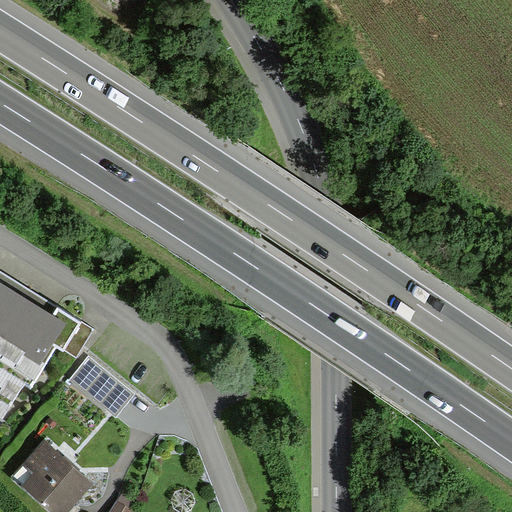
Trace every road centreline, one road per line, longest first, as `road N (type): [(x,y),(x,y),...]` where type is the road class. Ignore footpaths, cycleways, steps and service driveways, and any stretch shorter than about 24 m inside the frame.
road 1 (motorway): [(0,108),(511,445)]
road 2 (motorway): [(511,371),(251,191),(0,35)]
road 3 (tertiary): [(229,0),(282,84),(310,153),(333,261),(336,511)]
